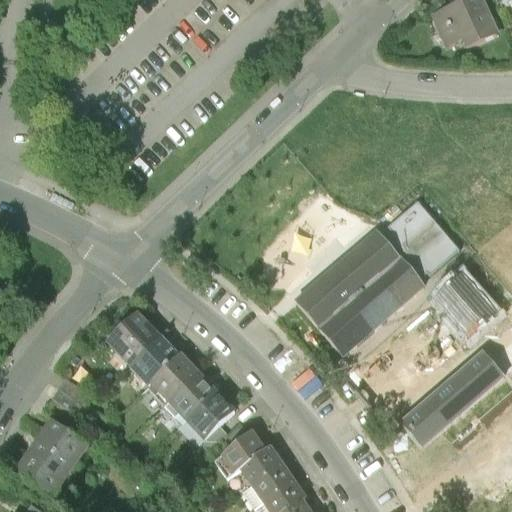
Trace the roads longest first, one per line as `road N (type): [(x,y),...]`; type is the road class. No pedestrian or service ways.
road 1 (residential): [(126,259),(228,342),(303,421),(365,511)]
road 2 (residential): [(331,61),(126,259)]
road 3 (residential): [(126,259),(36,359),(0,418)]
road 4 (residential): [(331,61),(395,82),(511,87)]
road 5 (residential): [(0,192),(126,259)]
